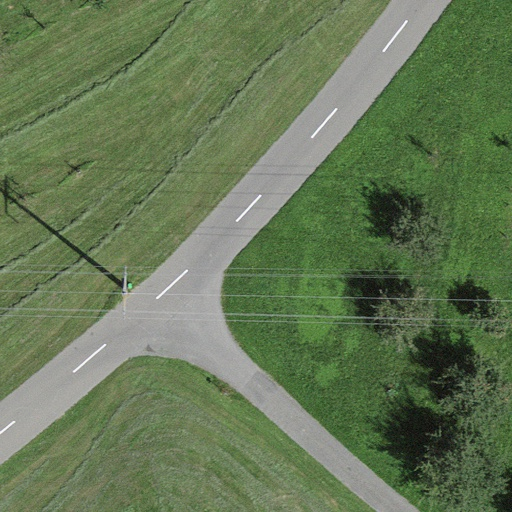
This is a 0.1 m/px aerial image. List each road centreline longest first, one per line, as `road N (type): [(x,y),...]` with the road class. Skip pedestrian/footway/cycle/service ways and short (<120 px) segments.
road 1 (unclassified): [(0,440),(180,297),(425,0)]
road 2 (track): [(373,511),(180,297)]
